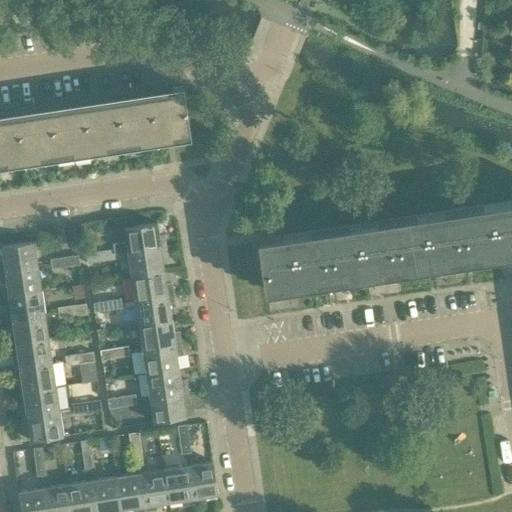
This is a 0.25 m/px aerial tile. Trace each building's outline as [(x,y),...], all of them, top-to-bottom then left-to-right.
[(0,166),(191,138),(183,86),(159,89),(160,95),(0,119),(0,166)] [(511,205),(270,243),(269,237),(257,239),(265,290),(511,252),(511,205)] [(114,254),(128,252),(167,246),(165,236),(159,237),(157,222),(124,227),(126,242),(113,244),(114,249),(114,254)] [(0,261),(0,271),(38,266),(34,241),(1,246),(3,261),(0,261)] [(128,252),(131,276),(164,271),(162,257),(168,256),(167,246),(128,252)] [(114,249),(100,251),(101,261),(115,259),(114,254),(114,249)] [(101,261),(100,251),(86,253),(87,263),(101,261)] [(78,255),(64,257),(66,266),(79,264),(78,255)] [(66,266),(64,257),(50,259),(52,268),(66,266)] [(6,281),(8,295),(41,290),(38,266),(0,271),(0,280),(0,282),(6,281)] [(131,276),(135,300),(174,294),(173,284),(167,285),(164,271),(131,276)] [(4,310),(6,320),(45,314),(41,290),(8,295),(10,309),(4,310)] [(135,300),(139,324),(172,319),(170,305),(176,304),(174,294),(135,300)] [(121,298),(107,300),(108,309),(122,307),(121,298)] [(108,309),(107,300),(93,302),(94,311),(108,309)] [(85,303),(71,305),(73,315),(87,312),(85,303)] [(73,315),(71,305),(57,307),(59,317),(73,315)] [(13,329),(15,343),(48,338),(45,314),(6,320),(7,330),(13,329)] [(139,324),(142,349),(181,343),(180,333),(174,334),(172,319),(139,324)] [(11,358),(13,368),(52,362),(48,338),(15,343),(17,357),(11,358)] [(142,349),(146,373),(179,368),(177,353),(183,352),(181,343),(142,349)] [(128,346),(114,348),(116,357),(130,355),(128,346)] [(116,357),(114,348),(100,350),(102,360),(116,357)] [(92,351),(79,353),(80,363),(94,361),(92,351)] [(80,363),(79,353),(65,356),(66,365),(80,363)] [(20,377),(22,391),(56,386),(52,362),(13,368),(14,378),(20,377)] [(146,373),(150,397),(189,391),(187,381),(181,382),(179,368),(146,373)] [(19,407),(20,417),(59,411),(56,386),(22,391),(25,406),(19,407)] [(189,391),(150,397),(153,421),(186,416),(184,402),(190,401),(189,391)] [(135,394),(121,396),(123,406),(137,404),(135,394)] [(123,406),(121,396),(107,398),(109,408),(123,406)] [(100,399),(86,402),(87,411),(101,409),(100,399)] [(87,411),(86,402),(72,404),(73,413),(87,411)] [(59,411),(20,417),(22,426),(28,425),(30,440),(63,435),(59,411)] [(177,426),(179,440),(188,438),(186,424),(177,426)] [(129,433),(131,447),(140,446),(138,432),(129,433)] [(188,438),(179,440),(181,454),(191,452),(188,438)] [(80,441),(82,455),(92,453),(90,439),(80,441)] [(140,446),(131,447),(133,461),(142,460),(140,446)] [(32,448),(34,462),(44,460),(42,447),(32,448)] [(92,453),(82,455),(84,468),(94,467),(92,453)] [(44,460),(34,462),(36,476),(46,474),(44,460)] [(212,461),(188,465),(193,504),(203,502),(202,497),(217,494),(212,461)] [(188,465),(163,469),(168,502),(182,500),(183,505),(193,504),(188,465)] [(163,469),(139,472),(145,511),(155,510),(154,504),(168,502),(163,469)] [(139,472),(115,476),(120,509),(134,507),(134,511),(140,511),(145,511),(139,472)] [(115,476),(91,480),(95,511),(105,511),(106,511),(120,509),(115,476)] [(95,511),(91,480),(67,483),(71,511),(95,511)] [(71,511),(67,483),(43,487),(46,511),(71,511)] [(46,511),(43,487),(18,491),(21,511),(46,511)]
